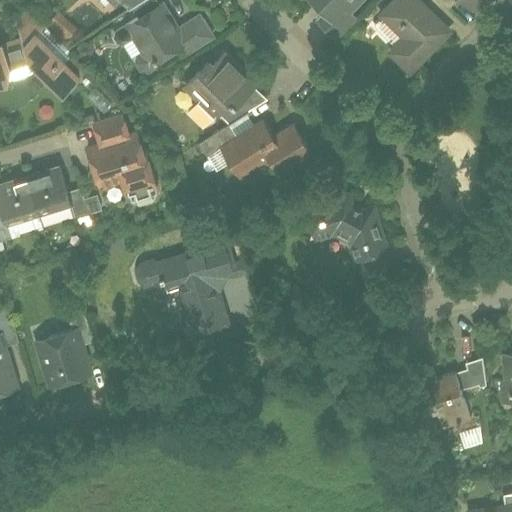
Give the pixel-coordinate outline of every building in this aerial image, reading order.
[(216,33),(200,10),(181,23),(164,0),(155,0),(123,22),(151,63),(181,43),(188,53),(216,33)] [(360,0),(315,0),(325,9),(318,17),(339,36),(358,16),(352,10),(360,0)] [(457,27),(427,0),(387,0),(377,11),(401,33),(387,48),(413,73),(457,27)] [(68,34),(69,20),(56,19),(55,33),(68,34)] [(117,44),(128,40),(123,26),(112,29),(117,44)] [(19,44),(65,88),(81,72),(35,27),(19,44)] [(0,38),(0,82),(16,78),(3,37),(0,38)] [(223,43),(183,85),(219,120),(260,78),(223,43)] [(126,109),(92,119),(99,140),(86,144),(97,185),(123,177),(125,185),(156,176),(142,127),(132,130),(126,109)] [(263,113),(220,141),(243,177),(274,157),(279,165),(311,145),(293,118),(274,130),(263,113)] [(73,205),(59,162),(26,173),(40,216),(73,205)] [(40,216),(26,173),(0,181),(0,205),(7,227),(40,216)] [(351,188),(303,202),(315,238),(333,231),(350,241),(357,270),(395,260),(378,200),(355,205),(351,188)] [(236,272),(225,236),(141,262),(152,291),(182,281),(194,327),(231,318),(222,287),(227,277),(236,272)] [(0,389),(20,384),(8,342),(18,339),(9,307),(0,309),(0,389)] [(71,325),(34,336),(48,385),(94,371),(86,342),(94,339),(85,308),(67,313),(71,325)] [(501,399),(511,398),(511,348),(499,349),(501,399)] [(470,417),(456,366),(418,376),(432,427),(470,417)] [(477,427),(458,429),(459,442),(478,440),(477,427)] [(511,511),(511,498),(467,503),(468,511),(511,511)]
